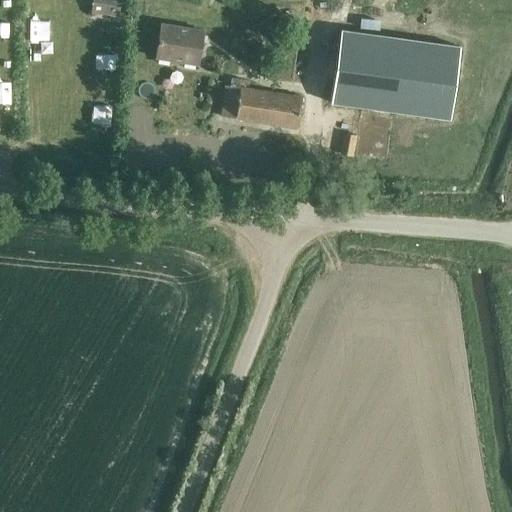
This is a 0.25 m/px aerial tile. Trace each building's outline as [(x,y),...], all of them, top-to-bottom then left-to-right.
[(118,0),(90,0),(88,13),(116,17),(118,0)] [(197,66),(203,31),(160,24),(155,58),(197,66)] [(341,29),(330,101),(449,118),(460,46),(341,29)] [(278,34),(271,79),(290,82),(295,47),(289,47),(290,36),(278,34)] [(296,129),(301,97),(245,88),(246,81),(230,79),(229,87),(224,86),(220,116),(296,129)]
